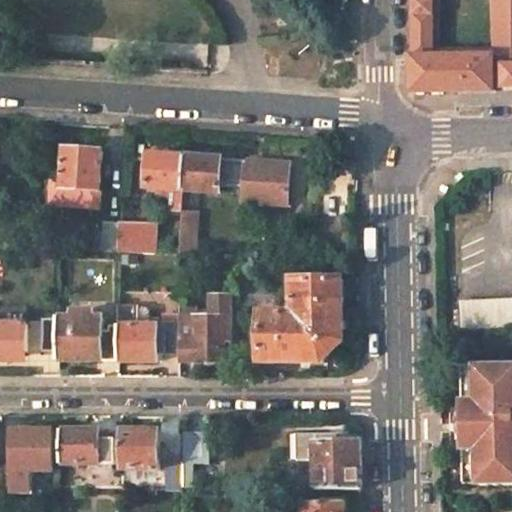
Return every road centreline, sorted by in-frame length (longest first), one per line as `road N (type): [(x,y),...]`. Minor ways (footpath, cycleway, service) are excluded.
road 1 (residential): [(0,395),(399,398)]
road 2 (residential): [(388,131),(335,111),(0,86)]
road 3 (residential): [(388,131),(396,176),(399,398)]
road 4 (residential): [(388,131),(379,103),(380,0)]
road 5 (residential): [(511,129),(388,131)]
